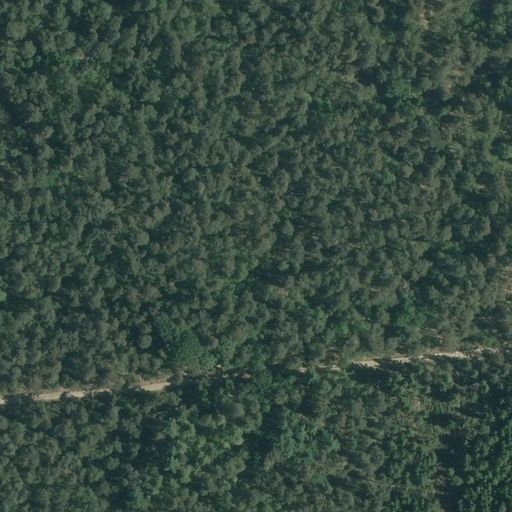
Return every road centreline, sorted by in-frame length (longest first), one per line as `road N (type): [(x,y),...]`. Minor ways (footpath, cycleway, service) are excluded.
road 1 (track): [(0,401),(511,347)]
road 2 (track): [(485,0),(511,133)]
